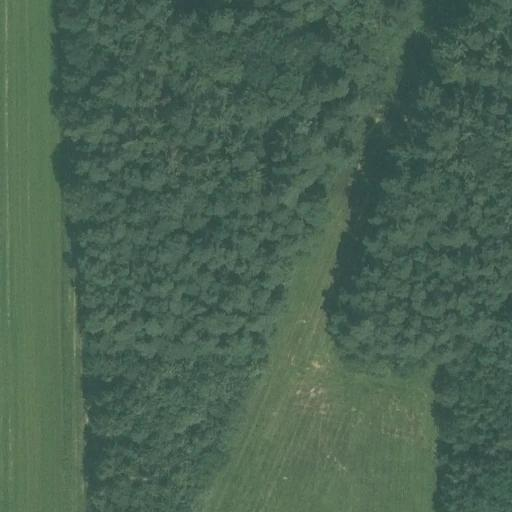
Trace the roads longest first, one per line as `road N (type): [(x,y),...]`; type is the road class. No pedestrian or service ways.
road 1 (track): [(78,347),(74,0)]
road 2 (unknown): [(93,511),(78,347)]
